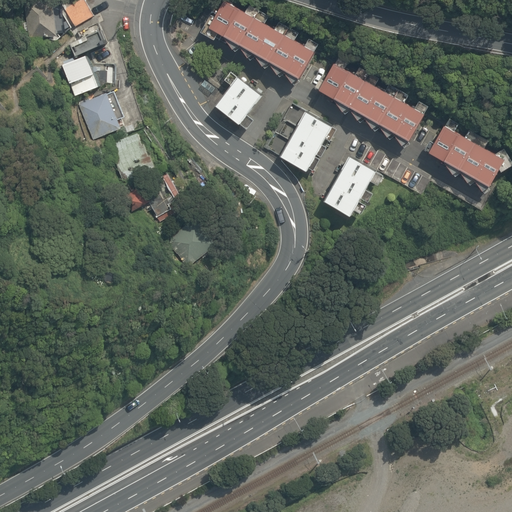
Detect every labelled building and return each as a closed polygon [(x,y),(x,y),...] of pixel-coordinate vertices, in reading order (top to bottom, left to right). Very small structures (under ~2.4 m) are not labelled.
[(76,26),(95,15),(85,0),(80,0),(66,8),(76,26)] [(63,3),(27,4),(27,38),(63,38),(63,3)] [(324,52),(232,4),(225,19),(216,14),(205,36),(222,45),(223,44),(306,87),(324,52)] [(105,33),(101,24),(79,33),(83,43),(105,33)] [(115,51),(112,37),(77,44),(80,59),(115,51)] [(99,59),(70,66),(78,86),(75,88),(78,98),(108,89),(105,83),(115,84),(116,66),(100,64),(99,59)] [(328,80),(320,93),(343,105),(340,110),(417,153),(437,118),(344,66),(334,83),(328,80)] [(265,98),(230,72),(223,81),(233,89),(218,109),(243,127),(265,98)] [(117,95),(80,106),(91,143),(128,132),(117,95)] [(335,132),(308,116),(281,161),(308,177),(335,132)] [(437,141),(430,153),(456,166),(452,174),(488,193),(511,166),(511,159),(452,127),(443,144),(437,141)] [(157,175),(167,172),(152,128),(110,143),(122,179),(155,168),(157,175)] [(351,157),(326,203),(357,219),(381,173),(351,157)] [(123,193),(131,213),(148,207),(150,213),(156,210),(161,222),(180,214),(177,206),(187,203),(185,198),(188,197),(178,171),(123,193)] [(203,216),(171,242),(196,273),(228,247),(203,216)]
